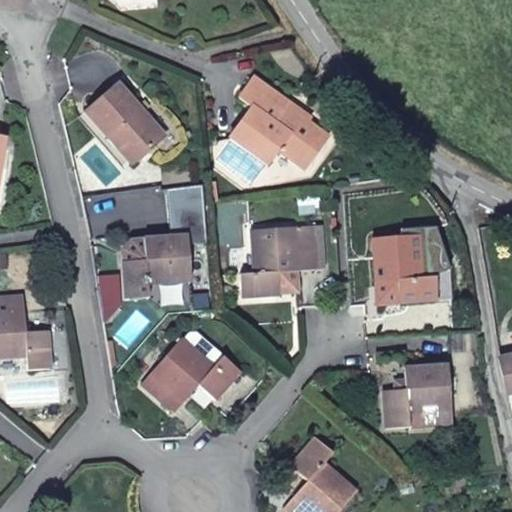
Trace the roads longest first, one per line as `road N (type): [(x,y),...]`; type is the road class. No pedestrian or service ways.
road 1 (residential): [(26,26),(72,221),(102,407),(90,421)]
road 2 (unclassified): [(292,0),(405,139),(511,200)]
road 3 (residential): [(332,334),(190,505)]
road 4 (residential): [(190,505),(90,421)]
